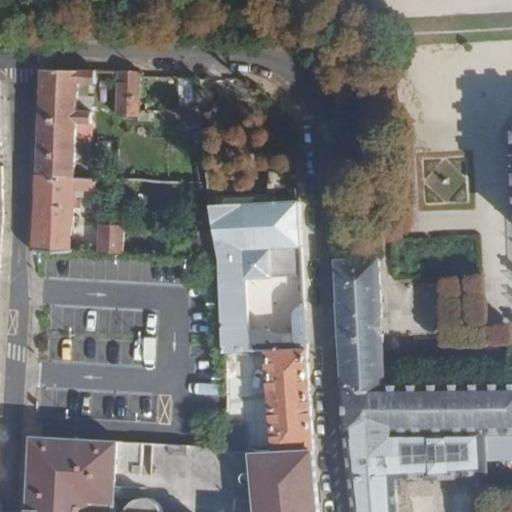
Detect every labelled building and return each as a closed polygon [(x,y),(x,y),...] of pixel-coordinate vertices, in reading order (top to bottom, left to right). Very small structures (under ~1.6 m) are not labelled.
[(42,69),(40,98),(78,99),(79,83),(95,84),(96,71),(42,69)] [(116,113),(139,113),(140,77),(140,72),(118,71),(116,113)] [(199,108),(196,78),(180,78),(183,109),(199,108)] [(40,98),(37,175),(74,177),(77,124),(91,124),(91,110),(77,109),(78,99),(40,98)] [(91,99),(78,99),(77,109),(91,110),(91,99)] [(77,124),(74,177),(89,178),(91,124),(77,124)] [(35,248),(44,250),(71,251),(75,191),(96,192),(96,178),(89,178),(74,177),(37,175),(35,248)] [(278,201),(299,200),(298,175),(277,176),(278,201)] [(96,178),(96,192),(147,194),(148,181),(96,178)] [(206,184),(193,183),(192,193),(208,195),(206,184)] [(219,257),(224,353),(244,352),(266,350),(296,348),(295,334),(274,334),(267,329),(250,329),(244,241),(286,238),(286,232),(300,232),(299,200),(278,201),(210,205),(211,210),(214,229),(219,257)] [(203,211),(206,230),(214,229),(211,210),(203,211)] [(97,225),(96,252),(123,253),(124,226),(97,225)] [(197,256),(219,257),(214,229),(206,230),(195,229),(197,256)] [(353,511),(400,511),(398,477),(488,473),(486,434),(511,433),(511,380),(387,384),(386,362),(382,306),(381,277),(379,257),(337,260),(339,307),(345,434),(353,511)] [(299,450),(313,449),(307,348),(296,348),(266,350),(274,450),(299,450)] [(387,384),(511,380),(511,357),(386,362),(387,384)] [(33,437),(32,453),(28,511),(318,511),(313,449),(299,450),(274,450),(250,451),(224,450),(220,450),(220,449),(152,444),(152,447),(150,477),(141,476),(142,447),(142,444),(104,441),(33,437)]
